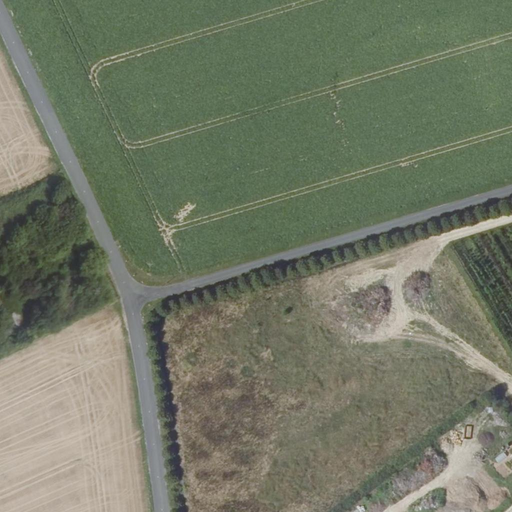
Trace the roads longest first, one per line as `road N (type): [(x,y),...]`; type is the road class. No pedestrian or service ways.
road 1 (tertiary): [(0,14),(132,302),(162,511)]
road 2 (track): [(132,302),(511,189)]
